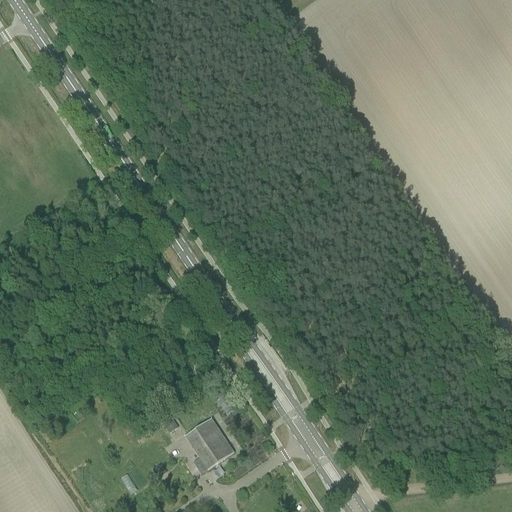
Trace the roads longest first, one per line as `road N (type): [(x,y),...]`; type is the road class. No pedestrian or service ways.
road 1 (secondary): [(308,440),(27,21)]
road 2 (unclassified): [(171,511),(205,486),(237,486),(308,440)]
road 3 (track): [(511,478),(385,493),(375,502)]
